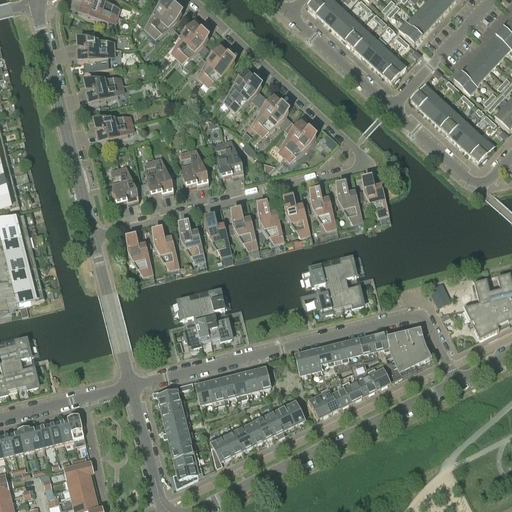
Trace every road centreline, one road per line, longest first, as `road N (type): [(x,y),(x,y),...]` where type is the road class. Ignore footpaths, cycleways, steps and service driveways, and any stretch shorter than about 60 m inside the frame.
road 1 (unclassified): [(456,381),(419,315),(128,386)]
road 2 (tertiary): [(193,511),(456,381)]
road 3 (residential): [(91,235),(362,166)]
road 4 (residential): [(190,0),(353,148),(362,166)]
road 5 (tertiary): [(91,235),(33,3)]
road 6 (residential): [(389,107),(491,0)]
road 7 (residential): [(389,107),(287,14)]
road 8 (tertiary): [(0,418),(128,386)]
road 9 (tertiary): [(128,386),(166,511)]
road 10 (tertiary): [(122,361),(91,235)]
